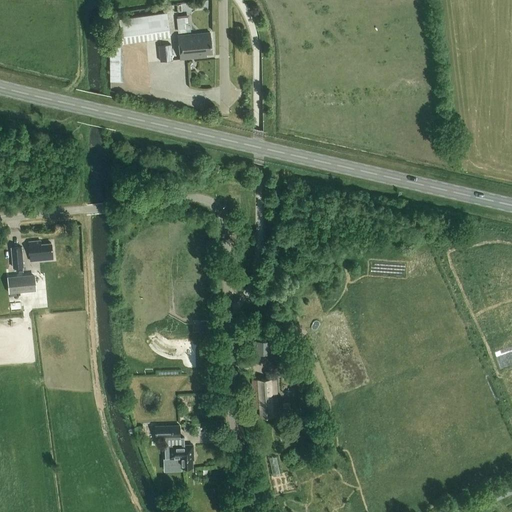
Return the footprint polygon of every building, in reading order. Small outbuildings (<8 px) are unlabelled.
[(121,40),(122,44),(170,37),(167,12),(119,19),(121,37),(121,40)] [(190,15),(177,15),(178,31),(187,31),(187,22),(190,22),(190,15)] [(210,32),(177,35),(179,60),(206,58),(206,54),(212,54),(210,32)] [(158,46),(160,62),(172,60),(170,44),(158,46)] [(31,261),(52,259),(51,243),(40,244),(40,241),(29,242),(31,261)] [(12,268),(23,267),(22,246),(10,247),(12,268)] [(8,293),(35,290),(34,274),(6,276),(8,293)] [(277,340),(252,341),(252,353),(278,353),(277,340)] [(275,405),(277,405),(276,379),(252,380),(253,409),(259,408),(260,417),(276,417),(275,405)] [(145,425),(145,432),(161,432),(161,424),(145,425)] [(165,425),(165,436),(165,445),(164,445),(165,457),(169,457),(169,458),(181,458),(181,467),(192,467),(192,460),(193,460),(193,445),(184,445),(184,437),(180,437),(180,425),(165,425)]
